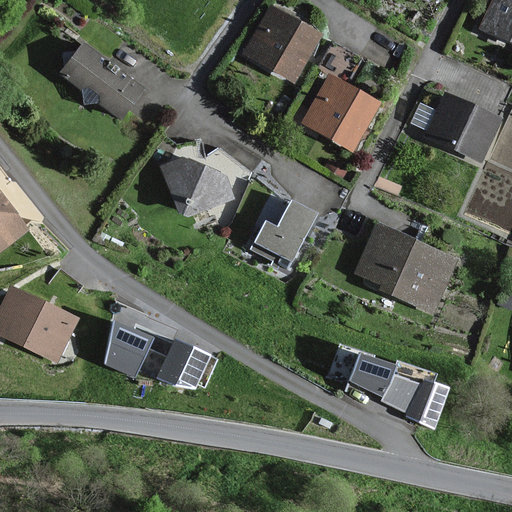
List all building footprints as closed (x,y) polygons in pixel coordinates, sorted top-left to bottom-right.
[(511,0),(492,0),(480,29),(511,42),(511,0)] [(315,38),(268,11),(243,54),(290,81),(315,38)] [(136,92),(78,48),(58,75),(116,118),(136,92)] [(373,107),(326,79),(301,123),(348,150),(373,107)] [(493,122),(441,100),(425,139),(477,160),(493,122)] [(229,198),(222,180),(177,161),(160,167),(179,217),(229,198)] [(0,247),(20,231),(0,207),(0,247)] [(310,218),(287,207),(276,232),(262,225),(249,253),(285,270),(310,218)] [(452,263),(375,229),(356,272),(382,283),(378,291),(429,313),(452,263)] [(75,318),(5,288),(0,299),(0,338),(56,363),(75,318)] [(136,376),(139,370),(153,337),(116,322),(107,363),(136,376)] [(153,337),(139,370),(159,379),(174,346),(153,337)] [(176,341),(174,346),(159,379),(176,384),(192,389),(195,385),(206,387),(215,359),(176,341)] [(384,396),(394,374),(394,366),(340,345),(332,373),(350,380),(384,396)] [(422,385),(394,374),(384,396),(382,400),(434,428),(447,389),(424,381),(422,385)]
